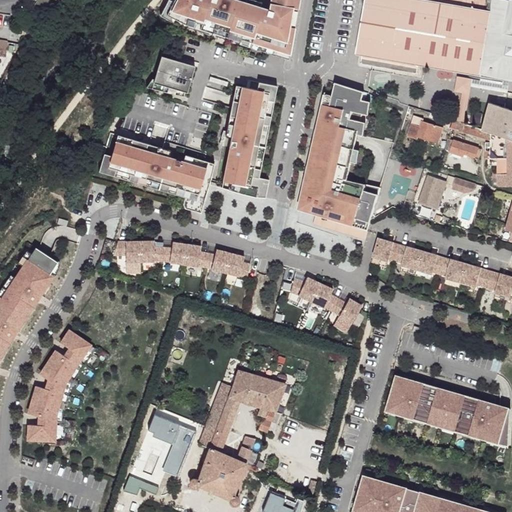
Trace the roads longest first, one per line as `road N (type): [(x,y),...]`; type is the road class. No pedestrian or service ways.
road 1 (residential): [(356,282),(166,223),(113,212),(96,220),(13,381),(1,511)]
road 2 (residential): [(370,421),(397,323),(356,282)]
